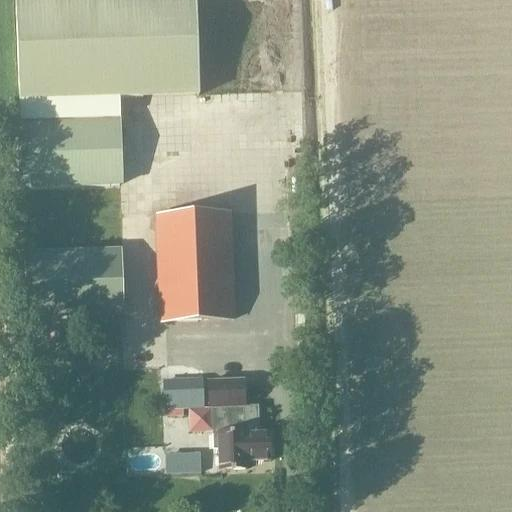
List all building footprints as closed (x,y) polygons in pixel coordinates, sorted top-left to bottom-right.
[(14,0),(18,103),(198,97),(194,0),(14,0)] [(19,125),(21,190),(118,187),(116,122),(19,125)] [(160,323),(233,320),(229,214),(156,217),(160,323)] [(23,253),(25,318),(122,315),(120,250),(23,253)] [(243,381),(207,382),(208,409),(211,409),(212,450),(217,450),(218,471),(246,470),(246,462),(270,461),(269,434),(259,434),(257,406),(244,407),(243,381)]
